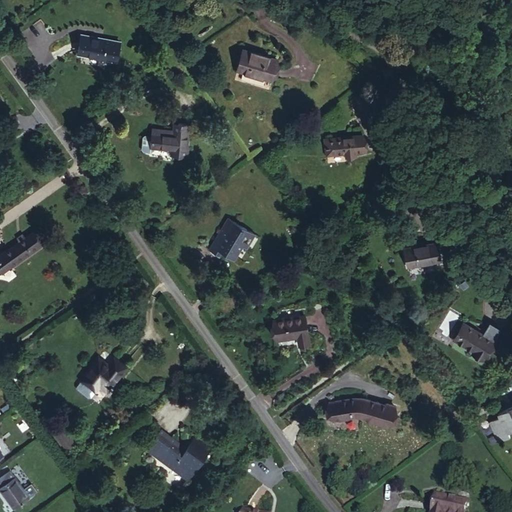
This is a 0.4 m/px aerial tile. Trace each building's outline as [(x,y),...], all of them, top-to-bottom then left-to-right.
[(72,49),(111,59),(115,37),(77,29),(72,49)] [(227,75),(264,85),(272,55),(237,44),(227,75)] [(150,128),(147,141),(170,146),(169,151),(188,155),(190,143),(185,142),(189,118),(175,116),(173,125),(152,121),(150,128)] [(361,125),(320,131),(322,148),(342,146),(342,151),(352,149),(352,145),(363,143),(361,125)] [(147,141),(150,128),(142,127),(141,129),(138,141),(139,144),(145,146),(147,143),(147,141)] [(248,226),(217,207),(209,220),(218,225),(205,245),(212,249),(217,242),(227,247),(234,235),(241,238),(248,226)] [(196,240),(205,245),(218,225),(209,220),(196,240)] [(0,245),(0,265),(36,239),(27,226),(0,245)] [(408,252),(441,247),(438,229),(405,234),(408,252)] [(300,305),(268,311),(272,331),(293,328),(294,334),(305,332),(300,305)] [(465,327),(496,345),(508,325),(496,318),(494,321),(476,310),(465,327)] [(99,385),(111,394),(130,371),(119,362),(113,368),(103,360),(85,381),(96,389),(99,385)] [(401,418),(406,399),(369,387),(336,395),(341,415),(369,408),(401,418)] [(511,390),(493,399),(495,404),(485,409),(494,432),(505,428),(504,423),(511,418),(511,390)] [(61,423),(53,429),(62,441),(70,435),(61,423)] [(141,449),(183,482),(206,450),(192,438),(180,453),(164,442),(166,439),(156,432),(141,449)] [(62,441),(68,450),(76,444),(70,435),(62,441)] [(0,489),(13,508),(30,496),(10,469),(0,476),(0,489)] [(466,490),(433,483),(427,511),(431,511),(441,511),(443,504),(462,508),(466,490)]
